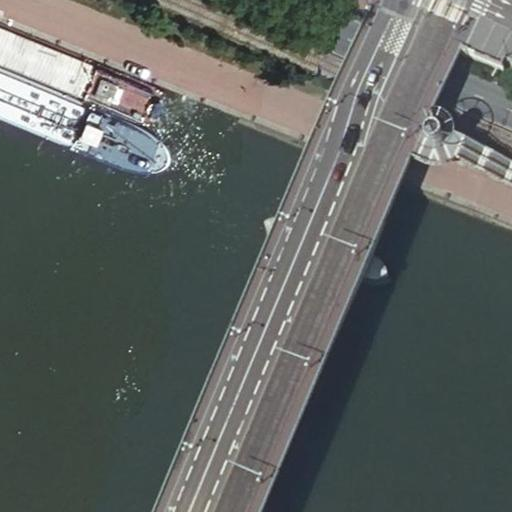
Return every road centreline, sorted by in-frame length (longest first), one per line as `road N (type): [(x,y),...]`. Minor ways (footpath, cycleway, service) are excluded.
road 1 (secondary): [(404,0),(347,164),(204,511)]
road 2 (primary): [(263,0),(511,109)]
